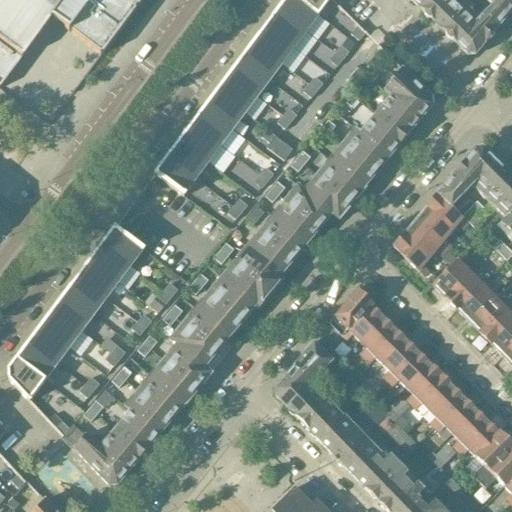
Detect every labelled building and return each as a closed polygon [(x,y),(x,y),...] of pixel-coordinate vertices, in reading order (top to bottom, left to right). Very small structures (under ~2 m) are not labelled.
[(0,0),(0,88),(51,20),(66,0),(0,0)] [(66,0),(51,20),(101,57),(143,0),(66,0)] [(318,18),(293,0),(286,0),(277,13),(306,35),(318,18)] [(329,0),(293,0),(318,18),(331,1),(329,0)] [(479,19),(466,6),(462,10),(453,1),(454,0),(408,0),(466,57),(474,57),(496,31),(481,17),(479,19)] [(496,31),(511,11),(511,1),(510,0),(485,0),(487,2),(492,6),(481,17),(496,31)] [(306,35),(277,13),(264,29),(293,51),(306,35)] [(293,51),(264,29),(252,46),(281,67),(293,51)] [(363,35),(356,29),(350,36),(358,43),(364,36),(363,35)] [(281,67),(252,46),(240,62),(269,84),(281,67)] [(342,62),(348,55),(340,48),(334,55),(342,62)] [(336,69),(342,62),(334,55),(328,62),(336,69)] [(269,84),(240,62),(228,78),(257,100),(269,84)] [(372,84),(378,77),(370,71),(364,78),(372,84)] [(431,101),(401,71),(384,93),(394,101),(420,123),(431,108),(431,101)] [(257,100),(228,78),(216,94),(244,116),(257,100)] [(316,94),(322,87),(314,80),(308,87),(316,94)] [(310,101),(316,94),(308,87),(302,94),(310,101)] [(351,109),(363,95),(356,89),(343,103),(351,109)] [(244,116),(216,94),(203,111),(232,132),(244,116)] [(420,123),(394,101),(384,113),(380,110),(375,116),(405,141),(420,123)] [(232,132),(203,111),(191,127),(220,149),(232,132)] [(290,125),(296,118),(288,111),(282,118),(290,125)] [(405,141),(375,116),(369,123),(373,126),(364,138),(389,159),(405,141)] [(284,132),(290,125),(282,118),(276,125),(284,132)] [(323,143),(335,129),(328,123),(315,137),(323,143)] [(220,149),(191,127),(179,143),(208,165),(220,149)] [(274,139),(265,132),(260,139),(269,146),(266,150),(283,164),(292,152),(277,141),(274,139)] [(389,159),(364,138),(360,134),(352,143),(347,139),(342,146),(376,175),(389,159)] [(208,165),(179,143),(167,160),(196,181),(208,165)] [(376,175),(342,146),(336,153),(341,157),(333,166),(363,191),(376,175)] [(474,151),(436,196),(451,210),(472,189),(471,188),(495,164),(482,151),(474,151)] [(297,175),(309,160),(302,153),(289,168),(297,175)] [(196,181),(167,160),(154,177),(161,183),(183,199),(196,181)] [(511,212),(511,180),(495,164),(471,188),(472,189),(484,201),(487,197),(496,205),(492,209),(504,221),(511,212)] [(315,188),(308,196),(331,216),(331,217),(337,222),(363,191),(333,166),(327,174),(322,170),(310,183),(315,188)] [(267,184),(273,177),(264,170),(258,177),(267,184)] [(261,191),(267,184),(258,177),(252,184),(261,191)] [(271,205),(283,190),(276,185),(264,199),(271,205)] [(284,213),(276,222),(307,246),(331,217),(331,216),(308,196),(302,191),(295,199),(290,195),(279,208),(284,213)] [(451,210),(436,196),(426,209),(451,235),(457,227),(463,233),(468,227),(451,210)] [(241,216),(247,208),(238,202),(232,209),(241,216)] [(462,219),(475,232),(482,225),(476,219),(484,212),(477,205),(462,219)] [(235,223),(241,216),(232,209),(226,216),(235,223)] [(451,235),(426,209),(415,222),(446,253),(451,248),(445,242),(451,235)] [(510,243),(511,241),(511,212),(504,221),(499,226),(507,234),(504,237),(510,243)] [(246,236),(258,221),(251,215),(238,230),(246,236)] [(307,246),(276,222),(270,230),(265,226),(253,239),(258,243),(251,253),(281,278),(307,246)] [(446,253),(415,222),(404,235),(429,260),(436,252),(442,258),(446,253)] [(122,236),(114,230),(101,247),(130,269),(143,252),(122,236)] [(429,260),(404,235),(393,249),(424,280),(429,274),(423,268),(429,260)] [(511,255),(499,243),(492,250),(506,264),(511,257),(511,255)] [(220,267),(232,252),(225,246),(213,261),(220,267)] [(130,269),(101,247),(89,264),(118,285),(130,269)] [(233,274),(224,285),(254,309),(257,311),(283,279),(281,278),(251,253),(244,261),(239,256),(228,270),(233,274)] [(466,255),(432,288),(444,300),(469,276),(462,269),(471,260),(466,255)] [(118,285),(89,264),(77,280),(105,302),(118,285)] [(456,312),(488,280),(483,275),(476,282),(469,276),(444,300),(456,312)] [(195,297),(207,283),(200,277),(188,291),(195,297)] [(105,302),(77,280),(64,296),(93,318),(105,302)] [(467,323),(492,299),(485,292),(492,285),(488,280),(456,312),(467,323)] [(208,305),(200,314),(230,339),(254,309),(224,285),(219,291),(214,287),(203,301),(208,305)] [(171,300),(177,293),(168,286),(162,293),(171,300)] [(329,326),(340,338),(342,340),(372,308),(357,292),(329,326)] [(165,307),(171,300),(162,293),(156,300),(165,307)] [(492,299),(467,323),(479,336),(511,302),(511,293),(499,306),(492,299)] [(93,318),(64,296),(52,313),(81,334),(93,318)] [(511,302),(479,336),(490,347),(511,324),(511,318),(509,315),(511,312),(511,302)] [(169,328),(181,314),(174,308),(162,322),(169,328)] [(384,320),(372,308),(342,340),(345,343),(351,337),(359,345),(384,320)] [(81,334),(52,313),(40,329),(69,351),(81,334)] [(174,346),(179,351),(180,350),(204,370),(230,339),(200,314),(194,322),(188,318),(176,333),(181,337),(174,346)] [(145,331),(151,324),(142,317),(136,324),(145,331)] [(396,332),(384,320),(359,345),(365,351),(359,357),(364,362),(396,332)] [(139,338),(145,331),(136,324),(130,331),(139,338)] [(511,324),(490,347),(502,359),(511,348),(511,324)] [(329,326),(313,345),(324,356),(340,338),(329,326)] [(69,351),(40,329),(28,345),(56,367),(69,351)] [(407,343),(396,332),(364,362),(369,367),(375,361),(382,368),(407,343)] [(144,359),(156,345),(148,339),(136,353),(144,359)] [(418,355),(407,343),(382,368),(389,375),(383,381),(387,385),(418,355)] [(56,367),(28,345),(15,362),(44,383),(56,367)] [(313,345),(294,368),(305,378),(308,376),(314,382),(332,364),(324,356),(313,345)] [(511,348),(502,359),(511,368),(511,348)] [(119,363),(124,356),(116,349),(110,356),(119,363)] [(180,350),(179,351),(171,360),(166,356),(156,369),(160,373),(154,380),(184,406),(210,375),(204,370),(180,350)] [(430,366),(418,355),(387,385),(392,390),(398,384),(405,391),(430,366)] [(113,370),(119,363),(110,356),(104,363),(113,370)] [(28,404),(44,383),(15,362),(7,373),(7,382),(28,404)] [(430,366),(405,391),(412,398),(406,404),(410,409),(442,378),(430,366)] [(285,410),(310,385),(314,382),(308,376),(305,378),(294,368),(275,391),(275,399),(285,410)] [(118,390),(130,375),(123,369),(111,384),(118,390)] [(442,378),(410,409),(415,414),(421,407),(428,414),(453,390),(442,378)] [(92,394),(98,387),(90,380),(84,387),(92,394)] [(184,406),(154,380),(146,390),(141,386),(136,392),(171,422),(184,406)] [(310,385),(285,410),(302,426),(323,405),(318,401),(322,397),(310,385)] [(86,401),(92,394),(84,387),(78,394),(86,401)] [(453,390),(428,414),(435,421),(429,427),(434,432),(465,401),(453,390)] [(171,422),(136,392),(130,399),(135,403),(128,412),(132,415),(159,437),(171,422)] [(104,393),(95,403),(102,409),(104,411),(113,400),(104,393)] [(381,413),(393,424),(408,409),(400,400),(389,412),(386,409),(381,413)] [(465,401),(434,432),(438,437),(444,431),(451,438),(477,413),(465,401)] [(90,424),(102,409),(95,403),(83,418),(90,424)] [(323,405),(302,426),(318,443),(344,418),(343,417),(342,419),(330,406),(327,410),(323,405)] [(477,413),(451,438),(458,445),(452,451),(457,456),(488,425),(477,413)] [(159,437),(132,415),(123,426),(120,424),(113,431),(144,455),(159,437)] [(337,463),(363,438),(344,418),(318,443),(337,463)] [(68,432),(61,424),(55,430),(62,438),(68,432)] [(488,425),(457,456),(462,460),(468,454),(475,461),(500,436),(488,425)] [(386,434),(408,457),(417,448),(394,426),(386,434)] [(144,455),(113,431),(107,438),(110,441),(102,452),(128,474),(144,455)] [(511,448),(500,436),(475,461),(482,468),(471,479),(478,485),(511,451),(511,448)] [(116,488),(128,474),(102,452),(84,438),(73,451),(108,489),(116,488)] [(354,481),(376,460),(377,460),(381,456),(363,438),(337,463),(354,481)] [(428,459),(439,471),(454,455),(446,447),(435,458),(432,455),(428,459)] [(511,478),(511,451),(478,485),(484,492),(495,481),(502,488),(511,478)] [(376,503),(406,474),(389,458),(382,465),(377,460),(376,460),(354,481),(376,503)] [(431,480),(453,502),(462,494),(439,471),(431,480)] [(413,511),(420,505),(415,500),(423,492),(406,474),(376,503),(384,511),(413,511)] [(23,485),(16,478),(10,483),(17,491),(23,485)] [(511,478),(502,488),(508,495),(502,501),(507,506),(511,501),(511,478)] [(27,507),(36,497),(25,485),(22,489),(16,496),(8,507),(7,508),(11,511),(12,511),(21,502),(27,507)] [(324,511),(315,503),(311,507),(294,490),(271,511),(324,511)] [(53,511),(44,502),(36,511),(53,511)]
